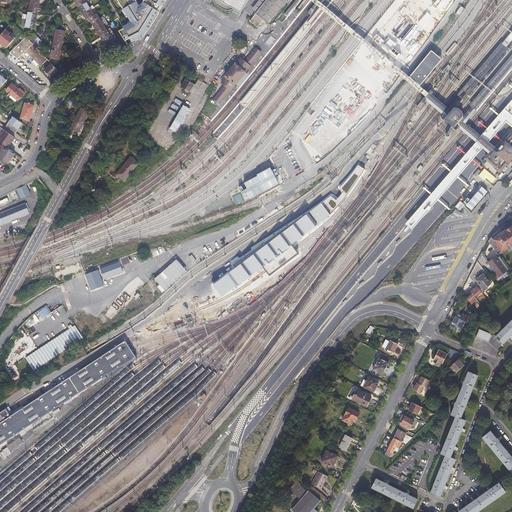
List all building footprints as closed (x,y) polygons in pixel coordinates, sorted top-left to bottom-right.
[(128,45),(141,38),(165,0),(146,0),(143,6),(139,9),(133,0),(115,0),(128,22),(123,25),(118,16),(112,19),(128,45)] [(214,0),(215,3),(221,8),(228,10),(234,10),(237,11),(241,13),(248,0),(214,0)] [(261,0),(254,9),(257,12),(266,0),(261,0)] [(287,0),(266,0),(257,12),(264,18),(270,22),(287,0)] [(443,0),(405,0),(373,40),(396,59),(443,0)] [(79,7),(83,14),(90,9),(86,3),(79,7)] [(30,5),(28,12),(37,14),(39,6),(30,5)] [(465,9),(460,6),(455,14),(458,17),(460,16),(465,9)] [(86,20),(89,19),(96,14),(92,8),(90,9),(83,14),(86,20)] [(24,14),(23,20),(36,22),(37,14),(28,12),(28,15),(24,14)] [(258,26),(264,18),(257,12),(251,20),(258,26)] [(92,25),(100,20),(96,14),(89,19),(92,25)] [(35,29),(36,22),(23,20),(21,27),(35,29)] [(96,31),(104,26),(100,20),(92,25),(96,31)] [(307,20),(240,104),(244,108),(312,24),(307,20)] [(64,34),(65,30),(64,30),(64,27),(63,25),(57,24),(54,39),(63,41),(64,34)] [(96,31),(100,37),(110,31),(110,29),(107,31),(104,26),(96,31)] [(10,33),(6,29),(0,36),(0,42),(7,48),(14,40),(9,35),(10,33)] [(111,32),(110,31),(100,37),(106,47),(108,46),(112,51),(117,48),(108,34),(111,32)] [(26,37),(10,52),(17,59),(26,51),(40,66),(47,60),(36,48),(42,42),(34,33),(28,39),(26,37)] [(262,37),(259,34),(253,41),(256,44),(262,37)] [(63,41),(54,39),(52,49),(61,51),(63,41)] [(455,43),(446,53),(448,55),(457,44),(455,43)] [(61,51),(52,49),(51,59),(59,61),(61,51)] [(215,99),(220,102),(235,84),(241,76),(245,72),(260,53),(255,50),(245,62),(241,59),(236,65),(236,64),(232,68),(226,76),(227,77),(224,80),(228,83),(215,99)] [(441,59),(430,51),(409,78),(420,87),(441,59)] [(16,64),(24,72),(29,66),(20,59),(16,64)] [(58,70),(52,64),(45,70),(51,77),(53,75),(58,70)] [(66,73),(75,69),(73,64),(64,68),(66,73)] [(245,72),(235,84),(238,86),(248,74),(245,72)] [(181,86),(190,91),(194,84),(185,79),(181,86)] [(21,89),(13,83),(7,90),(12,94),(18,99),(19,100),(26,92),(22,88),(21,89)] [(493,157),(498,151),(488,143),(485,140),(481,137),(465,124),(464,123),(463,122),(461,120),(459,119),(454,114),(447,109),(428,93),(423,99),(442,115),(476,143),(480,146),(483,148),(483,149),(493,157)] [(424,102),(422,100),(418,106),(422,110),(426,104),(424,102)] [(34,105),(26,103),(22,118),(30,120),(34,105)] [(89,112),(81,108),(75,119),(70,128),(78,133),(83,125),(89,112)] [(16,132),(22,122),(13,116),(6,125),(16,132)] [(15,136),(5,130),(1,135),(0,136),(0,140),(8,146),(15,136)] [(490,160),(489,161),(500,169),(499,170),(501,171),(506,165),(508,166),(511,162),(510,160),(511,158),(511,133),(508,139),(500,148),(498,151),(493,157),(490,160)] [(3,144),(0,148),(0,157),(8,163),(16,152),(3,144)] [(126,161),(135,167),(139,162),(131,155),(126,161)] [(135,167),(126,161),(114,176),(122,183),(135,167)] [(365,169),(358,165),(339,186),(342,193),(336,200),(331,196),(322,204),(330,215),(347,195),(365,169)] [(278,184),(270,168),(240,184),(248,200),(278,184)] [(473,210),(488,190),(482,186),(471,200),(468,197),(463,203),(473,210)] [(32,196),(27,187),(19,191),(23,200),(32,196)] [(322,204),(213,283),(222,296),(263,267),(266,271),(270,276),(298,253),(295,249),(292,245),(330,215),(322,204)] [(0,226),(29,215),(25,207),(0,217),(0,226)] [(490,243),(490,244),(497,254),(501,252),(502,254),(509,250),(510,252),(511,250),(511,228),(507,232),(506,230),(503,229),(501,231),(501,232),(503,234),(500,236),(498,234),(498,233),(491,242),(490,243)] [(480,265),(487,275),(493,270),(499,278),(507,272),(497,258),(490,263),(484,256),(480,265)] [(510,270),(502,260),(499,256),(497,258),(507,272),(510,270)] [(176,261),(154,280),(165,292),(187,273),(176,261)] [(120,262),(100,269),(104,280),(123,273),(120,262)] [(471,279),(476,285),(479,283),(485,290),(488,288),(487,286),(493,282),(487,275),(480,265),(479,264),(471,279)] [(77,274),(75,269),(56,276),(58,281),(77,274)] [(98,271),(85,275),(91,291),(103,286),(98,271)] [(511,284),(511,281),(500,291),(501,292),(506,289),(511,284)] [(146,287),(141,291),(145,296),(150,291),(146,287)] [(468,300),(473,306),(479,301),(477,298),(483,294),(478,288),(472,293),(474,296),(468,300)] [(50,312),(46,307),(38,312),(42,318),(50,312)] [(449,328),(451,330),(453,331),(457,326),(462,329),(466,324),(467,325),(470,319),(467,318),(463,315),(461,317),(459,316),(457,318),(456,317),(449,328)] [(503,344),(510,338),(511,335),(511,321),(510,323),(497,337),(493,335),(490,343),(497,350),(503,343),(503,344)] [(75,325),(26,358),(34,371),(83,337),(75,325)] [(0,446),(136,356),(134,352),(130,347),(126,340),(13,415),(9,408),(0,413),(0,446)] [(397,344),(389,340),(388,341),(385,348),(393,352),(397,344)] [(451,357),(455,349),(450,347),(448,351),(439,347),(434,356),(443,361),(446,354),(451,357)] [(387,362),(378,357),(372,368),(382,373),(387,362)] [(457,371),(465,363),(459,357),(451,365),(457,371)] [(479,374),(469,370),(465,379),(462,378),(461,381),(464,382),(456,401),(453,399),(452,402),(455,404),(451,413),(456,415),(441,453),(445,455),(431,493),(440,496),(443,488),(446,490),(448,486),(444,485),(450,470),(454,471),(455,468),(452,467),(455,459),(450,457),(453,449),(456,450),(457,447),(454,446),(461,430),(464,431),(465,429),(462,428),(465,419),(461,417),(479,374)] [(428,380),(420,376),(417,383),(415,382),(412,389),(419,393),(420,392),(423,386),(424,387),(428,380)] [(378,382),(368,377),(365,383),(362,382),(360,386),(373,392),(378,382)] [(371,397),(356,390),(352,399),(366,406),(371,397)] [(418,416),(422,408),(419,407),(411,402),(408,410),(418,416)] [(358,413),(348,408),(341,420),(351,425),(353,420),(354,420),(358,413)] [(414,418),(406,414),(404,417),(402,415),(400,420),(402,421),(400,424),(409,429),(414,418)] [(497,437),(490,429),(482,436),(511,472),(511,471),(511,454),(511,455),(499,440),(501,438),(499,435),(497,437)] [(397,430),(393,438),(401,442),(405,434),(397,430)] [(351,439),(345,435),(339,447),(345,451),(351,439)] [(387,450),(384,456),(389,458),(395,447),(398,448),(401,442),(393,438),(387,450)] [(337,456),(326,451),(320,462),(331,468),(332,466),(334,467),(339,458),(337,457),(337,456)] [(321,489),(327,476),(318,471),(311,484),(321,489)] [(298,479),(289,489),(294,493),(295,493),(301,498),(292,508),(296,511),(309,511),(320,501),(308,490),(307,491),(301,485),(302,484),(298,479)] [(384,483),(375,479),(371,488),(413,508),(417,499),(408,495),(409,491),(406,490),(405,493),(387,484),(388,481),(386,480),(384,483)] [(486,487),(488,489),(489,491),(460,511),(459,511),(476,511),(505,492),(498,482),(490,488),(488,485),(486,487)] [(489,491),(488,489),(459,510),(460,511),(489,491)]
